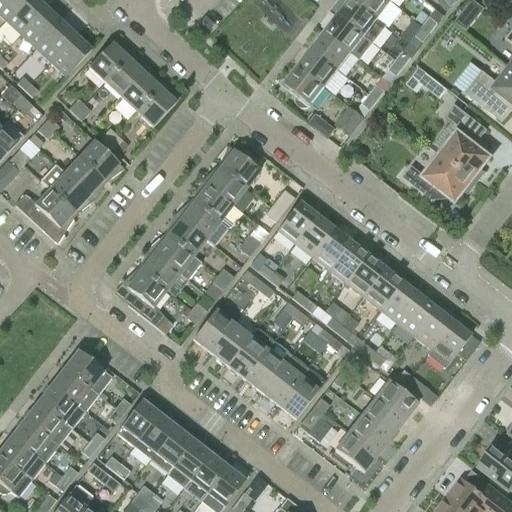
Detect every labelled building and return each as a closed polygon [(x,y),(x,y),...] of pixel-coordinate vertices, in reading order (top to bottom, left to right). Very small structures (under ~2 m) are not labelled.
[(0,0),(0,19),(5,24),(27,0),(0,0)] [(20,38),(45,11),(33,0),(27,0),(5,24),(20,38)] [(351,0),(351,1),(377,22),(390,5),(384,0),(351,0)] [(459,2),(457,0),(444,0),(444,1),(449,9),(459,2)] [(387,29),(377,22),(351,1),(337,18),(373,46),(387,29)] [(20,38),(35,52),(60,25),(45,11),(20,38)] [(461,17),(455,25),(466,34),(472,26),(461,17)] [(373,46),(337,18),(324,35),(351,56),(360,63),(373,46)] [(205,36),(213,27),(204,19),(196,28),(205,36)] [(430,35),(437,26),(429,20),(422,29),(430,35)] [(35,52),(51,66),(75,39),(60,25),(35,52)] [(430,35),(422,29),(414,39),(422,45),(430,35)] [(351,56),(324,35),(311,52),(337,73),(351,56)] [(75,39),(51,66),(65,80),(90,53),(75,39)] [(125,55),(115,41),(88,71),(104,86),(127,61),(124,58),(125,55)] [(298,69),(324,90),(337,73),(311,52),(298,69)] [(421,64),(434,73),(442,62),(430,52),(421,64)] [(403,70),(411,60),(403,54),(395,63),(403,70)] [(143,76),(147,72),(145,70),(134,63),(131,65),(127,61),(104,86),(120,101),(143,76)] [(403,70),(395,63),(388,73),(396,79),(403,70)] [(324,90),(298,69),(284,87),(297,97),(295,102),(297,107),(301,110),(306,110),(310,108),(324,90)] [(511,71),(510,70),(497,86),(482,73),(464,96),(496,120),(508,104),(511,107),(511,71)] [(155,87),(157,84),(150,74),(147,72),(143,76),(120,101),(136,116),(159,90),(155,87)] [(24,93),(29,87),(22,80),(16,86),(24,93)] [(37,94),(29,87),(24,93),(31,100),(37,94)] [(377,104),(384,94),(376,88),(369,97),(377,104)] [(152,131),(179,101),(165,92),(163,94),(159,90),(136,116),(152,131)] [(10,107),(16,113),(26,103),(19,97),(10,107)] [(377,104),(369,97),(361,107),(369,113),(377,104)] [(68,112),(74,118),(83,108),(77,102),(68,112)] [(23,119),(32,109),(26,103),(16,113),(23,119)] [(81,124),(90,114),(83,108),(74,118),(81,124)] [(476,186),(484,176),(480,173),(490,161),(482,155),(488,147),(480,141),(486,133),(454,108),(445,121),(453,127),(449,131),(457,137),(441,158),(476,186)] [(350,138),(363,121),(349,109),(335,127),(350,138)] [(42,127),(52,136),(58,130),(48,121),(42,127)] [(312,121),(308,126),(328,140),(335,132),(329,128),(326,128),(324,131),(312,121)] [(0,163),(23,139),(6,124),(0,131),(0,163)] [(52,136),(42,127),(36,134),(46,143),(52,136)] [(99,142),(106,148),(115,138),(109,132),(99,142)] [(33,137),(26,145),(35,153),(42,146),(33,137)] [(112,154),(122,144),(115,138),(106,148),(112,154)] [(93,144),(78,160),(103,183),(106,180),(110,182),(123,172),(93,144)] [(122,144),(112,154),(119,160),(128,150),(122,144)] [(219,171),(245,192),(259,174),(227,149),(219,164),(222,167),(219,171)] [(23,168),(29,162),(19,152),(13,159),(23,168)] [(468,196),(476,186),(441,158),(424,179),(412,170),(403,180),(432,202),(439,193),(455,205),(464,193),(468,196)] [(23,168),(13,159),(7,165),(17,175),(23,168)] [(88,199),(93,204),(102,190),(100,186),(103,183),(78,160),(63,176),(88,199)] [(7,165),(0,172),(0,192),(17,175),(7,165)] [(40,184),(48,192),(73,215),(76,212),(80,213),(93,204),(88,199),(63,176),(55,168),(40,184)] [(216,175),(212,174),(200,184),(205,188),(232,209),(245,192),(219,171),(216,175)] [(192,205),(227,232),(228,233),(241,216),(232,209),(205,188),(200,184),(193,198),(195,201),(192,205)] [(73,215),(48,192),(36,206),(23,198),(14,208),(56,247),(72,221),(70,218),(73,215)] [(280,219),(294,201),(283,193),(269,210),(280,219)] [(179,222),(205,243),(214,249),(227,232),(192,205),(189,209),(185,207),(174,218),(179,222)] [(277,233),(294,247),(316,219),(299,205),(277,233)] [(280,219),(269,210),(264,217),(275,226),(280,219)] [(166,232),(169,235),(166,239),(192,260),(205,243),(179,222),(174,218),(166,232)] [(294,247),(311,260),(333,232),(316,219),(294,247)] [(311,260),(328,274),(350,245),(333,232),(311,260)] [(254,253),(259,246),(248,238),(243,245),(254,253)] [(147,252),(152,256),(179,277),(187,283),(200,266),(192,260),(166,239),(163,243),(159,242),(147,252)] [(254,253),(243,245),(237,251),(248,260),(254,253)] [(350,245),(328,274),(345,287),(367,259),(350,245)] [(139,274),(166,294),(179,277),(152,256),(147,252),(140,266),(142,270),(139,274)] [(345,287),(362,300),(384,272),(367,259),(345,287)] [(257,274),(267,282),(272,275),(262,268),(257,274)] [(216,279),(227,287),(233,280),(222,272),(216,279)] [(384,272),(362,300),(379,313),(401,285),(384,272)] [(132,276),(120,287),(135,298),(127,308),(156,331),(164,321),(154,308),(166,294),(139,274),(136,278),(132,276)] [(272,275),(267,282),(277,290),(282,283),(272,275)] [(227,287),(216,279),(211,285),(222,294),(227,287)] [(248,286),(258,294),(263,287),(253,279),(248,286)] [(379,313),(396,327),(418,298),(401,285),(379,313)] [(268,302),(273,295),(263,287),(258,294),(268,302)] [(291,301),(301,309),(306,302),(296,294),(291,301)] [(413,340),(435,312),(418,298),(396,327),(413,340)] [(311,316),(316,310),(306,302),(301,309),(311,316)] [(201,321),(206,314),(195,306),(190,313),(201,321)] [(282,313),(292,320),(297,314),(287,306),(282,313)] [(186,310),(181,317),(184,320),(190,313),(186,310)] [(338,310),(330,321),(340,328),(348,318),(338,310)] [(413,340),(430,353),(453,325),(435,312),(413,340)] [(201,321),(190,313),(184,320),(195,328),(201,321)] [(192,343),(209,356),(232,327),(215,313),(192,343)] [(302,328),(307,321),(297,314),(292,320),(302,328)] [(325,328),(335,335),(340,328),(330,321),(325,328)] [(453,325),(430,353),(427,358),(444,372),(470,338),(453,325)] [(226,369),(249,340),(232,327),(209,356),(226,369)] [(345,343),(350,336),(340,328),(335,335),(345,343)] [(226,369),(243,383),(274,344),(256,331),(249,340),(226,369)] [(316,339),(326,347),(331,340),(321,332),(316,339)] [(336,355),(341,348),(331,340),(326,347),(336,355)] [(243,383),(260,396),(291,357),(274,344),(243,383)] [(359,354),(369,362),(374,355),(364,347),(359,354)] [(77,354),(63,371),(97,398),(111,380),(77,354)] [(379,370),(384,363),(374,355),(369,362),(379,370)] [(260,396),(277,409),(308,370),(291,357),(260,396)] [(353,357),(348,365),(355,370),(361,363),(353,357)] [(340,375),(347,380),(355,370),(348,365),(340,375)] [(325,384),(308,370),(277,409),(295,423),(325,384)] [(50,388),(84,415),(97,398),(63,371),(50,388)] [(395,382),(402,387),(409,378),(403,373),(395,382)] [(347,380),(340,375),(332,385),(339,390),(347,380)] [(409,378),(402,387),(421,402),(428,392),(409,378)] [(374,401),(403,424),(417,407),(388,384),(374,401)] [(84,415),(50,388),(36,405),(71,432),(84,415)] [(319,401),(314,408),(324,415),(329,409),(319,401)] [(361,418),(390,441),(403,424),(374,401),(361,418)] [(114,411),(122,417),(130,408),(122,402),(114,411)] [(115,436),(133,450),(159,417),(141,403),(115,436)] [(36,405),(23,422),(58,449),(71,432),(36,405)] [(314,408),(300,426),(308,433),(306,436),(318,445),(334,425),(323,416),(324,415),(314,408)] [(122,417),(114,411),(107,421),(115,427),(122,417)] [(150,463),(176,430),(159,417),(133,450),(150,463)] [(390,441),(361,418),(347,435),(377,458),(390,441)] [(23,422),(10,439),(44,466),(58,449),(23,422)] [(150,463),(167,476),(193,444),(176,430),(150,463)] [(377,458),(347,435),(334,453),(363,476),(377,458)] [(88,445),(96,451),(103,442),(95,436),(88,445)] [(10,439),(0,452),(0,458),(31,483),(44,466),(10,439)] [(166,478),(183,491),(210,457),(193,444),(167,476),(166,478)] [(96,451),(88,445),(80,455),(88,461),(96,451)] [(511,451),(505,461),(495,453),(492,451),(478,470),(509,494),(511,490),(511,451)] [(210,457),(183,491),(200,505),(227,470),(210,457)] [(5,497),(9,495),(17,501),(31,483),(0,458),(0,496),(0,497),(5,497)] [(104,468),(113,475),(120,467),(110,460),(104,468)] [(123,483),(129,475),(120,467),(113,475),(123,483)] [(61,479),(69,486),(77,476),(69,470),(61,479)] [(227,470),(200,505),(209,511),(222,511),(244,484),(227,470)] [(94,481),(104,488),(110,480),(100,473),(94,481)] [(69,486),(61,479),(53,490),(61,497),(69,486)] [(113,495),(119,487),(110,480),(104,488),(113,495)] [(511,511),(511,506),(495,494),(480,482),(473,492),(460,482),(446,501),(460,511),(511,511)] [(84,511),(85,511),(93,502),(75,488),(56,511),(84,511)] [(146,504),(152,496),(142,489),(136,497),(146,504)] [(152,496),(146,504),(155,511),(161,504),(152,496)] [(243,511),(251,502),(243,496),(235,505),(243,511)] [(35,511),(48,511),(56,503),(48,497),(35,511)] [(130,505),(138,511),(139,511),(146,504),(136,497),(130,505)] [(299,511),(286,501),(277,511),(299,511)] [(460,511),(446,501),(437,511),(460,511)]
